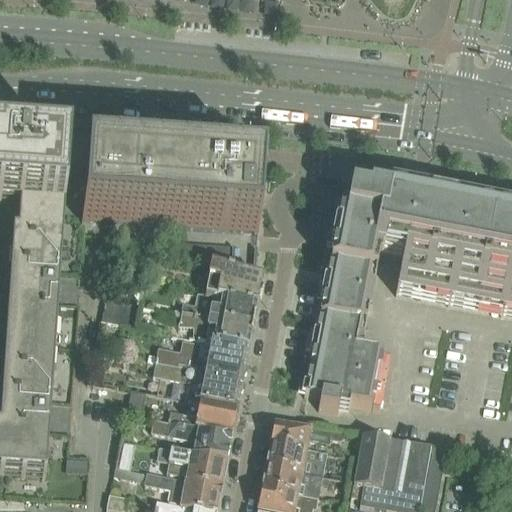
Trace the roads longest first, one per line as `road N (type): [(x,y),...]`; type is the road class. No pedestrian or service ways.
road 1 (tertiary): [(494,98),(402,79),(0,38)]
road 2 (tertiary): [(0,94),(122,97),(463,140)]
road 3 (residential): [(237,511),(294,234)]
